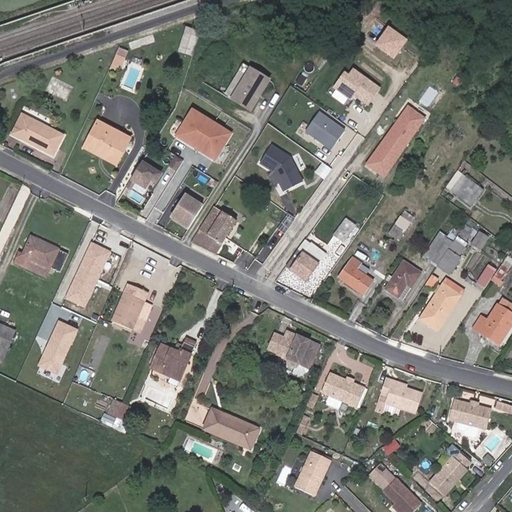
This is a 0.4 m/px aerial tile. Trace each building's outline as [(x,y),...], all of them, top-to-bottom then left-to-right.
[(407,41),(388,27),(374,47),(394,60),(407,41)] [(179,42),(191,46),(193,37),(181,33),(179,42)] [(187,56),(191,46),(179,42),(175,52),(187,56)] [(259,93),(267,78),(248,66),(230,98),(249,109),(256,97),(255,96),(258,92),(259,93)] [(369,107),(380,91),(352,72),(350,76),(343,72),(332,88),(352,102),(355,97),(369,107)] [(364,167),(382,179),(422,120),(404,109),(364,167)] [(229,135),(192,112),(176,138),(188,145),(189,143),(207,154),(206,156),(213,161),(229,135)] [(342,130),(316,112),(303,131),(329,149),(342,130)] [(12,137),(53,156),(62,136),(20,117),(12,137)] [(128,141),(97,125),(85,147),(117,164),(128,141)] [(207,154),(189,143),(188,145),(206,156),(207,154)] [(288,156),(270,145),(259,163),(272,171),(282,190),(301,180),(288,156)] [(176,170),(183,159),(174,154),(168,165),(176,170)] [(133,188),(143,193),(148,184),(154,188),(161,176),(139,165),(130,181),(135,184),(133,188)] [(457,173),(447,188),(471,207),(483,192),(457,173)] [(135,184),(130,181),(126,189),(131,191),(133,188),(135,184)] [(362,192),(353,185),(335,209),(345,216),(362,192)] [(189,229),(203,207),(186,197),(172,219),(189,229)] [(192,243),(215,253),(236,222),(214,208),(192,243)] [(400,239),(413,216),(402,210),(389,233),(400,239)] [(356,227),(346,220),(334,236),(344,243),(356,227)] [(479,250),(488,237),(478,231),(470,244),(479,250)] [(60,272),(67,254),(31,237),(22,255),(19,253),(15,263),(47,278),(51,268),(60,272)] [(438,266),(453,243),(445,238),(438,248),(430,261),(438,266)] [(464,248),(454,241),(453,243),(438,266),(450,274),(461,258),(459,257),(464,248)] [(111,252),(91,243),(65,299),(85,308),(111,252)] [(430,261),(438,248),(432,244),(424,257),(430,261)] [(358,250),(353,257),(361,263),(365,265),(370,258),(358,250)] [(318,265),(298,251),(286,268),(306,282),(318,265)] [(501,285),(511,265),(511,257),(507,254),(492,280),(501,285)] [(361,263),(353,257),(338,279),(363,295),(373,281),(356,269),(361,263)] [(411,288),(421,274),(404,262),(386,290),(398,299),(407,285),(411,288)] [(484,290),(495,273),(488,267),(476,285),(484,290)] [(431,277),(426,285),(433,290),(438,282),(431,277)] [(444,284),(462,296),(465,290),(447,279),(444,284)] [(151,292),(129,282),(112,321),(133,330),(138,318),(146,321),(153,305),(146,302),(151,292)] [(438,332),(462,296),(444,284),(420,321),(438,332)] [(499,305),(511,313),(511,305),(502,300),(499,305)] [(499,345),(511,324),(511,313),(499,305),(488,322),(482,318),(474,330),(499,345)] [(141,333),(146,321),(138,318),(133,330),(141,333)] [(78,330),(58,321),(37,367),(57,375),(78,330)] [(319,348),(287,333),(283,339),(275,336),(268,352),(276,356),(275,358),(286,362),(287,367),(294,370),(298,368),(309,372),(319,348)] [(181,382),(197,343),(187,339),(181,353),(161,344),(151,370),(181,382)] [(345,382),(329,375),(320,394),(356,410),(364,390),(351,385),(350,384),(345,382)] [(388,384),(389,381),(384,379),(380,394),(387,396),(385,404),(416,414),(422,394),(403,389),(388,384)] [(481,397),(479,405),(510,412),(511,405),(491,400),(491,399),(481,397)] [(106,412),(125,420),(131,407),(112,399),(106,412)] [(472,404),(454,399),(449,420),(487,429),(492,409),(478,406),(472,404)] [(249,448),(257,430),(213,411),(205,429),(249,448)] [(307,422),(302,419),(296,432),(301,434),(307,422)] [(457,422),(454,430),(477,437),(479,428),(457,422)] [(330,460),(310,451),(297,479),(317,488),(330,460)] [(469,463),(458,453),(453,459),(451,457),(428,484),(443,498),(467,471),(464,469),(469,463)] [(367,478),(372,483),(384,471),(379,466),(367,478)] [(393,505),(400,511),(414,511),(420,506),(384,471),(372,483),(382,494),(393,505)]
